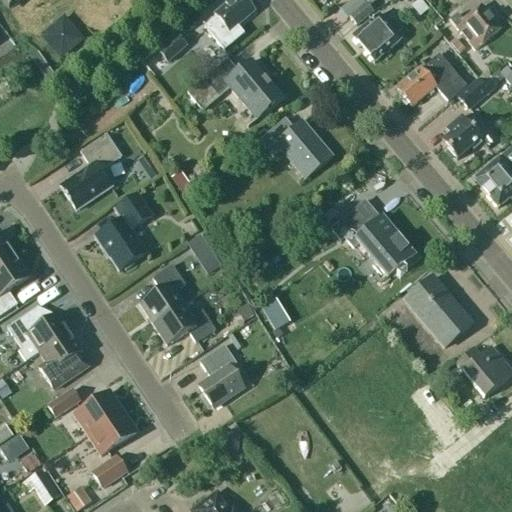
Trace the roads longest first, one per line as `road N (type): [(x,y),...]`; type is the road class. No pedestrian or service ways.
road 1 (tertiary): [(511,279),(285,0)]
road 2 (residential): [(183,440),(7,182),(0,187)]
